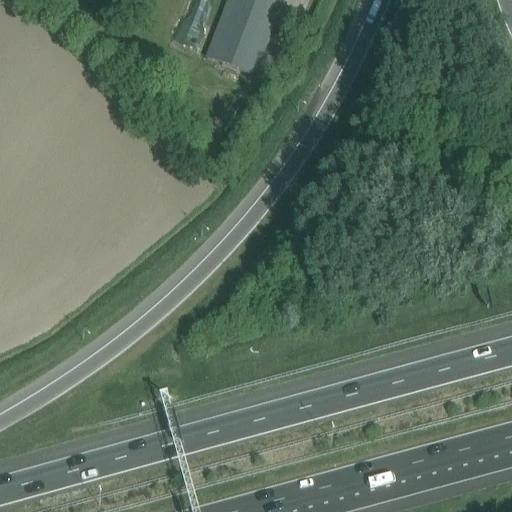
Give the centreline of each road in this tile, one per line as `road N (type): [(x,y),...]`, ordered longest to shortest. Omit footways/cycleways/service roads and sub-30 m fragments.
road 1 (motorway): [(382,0),(342,87),(249,222),(102,359),(0,422)]
road 2 (motorway): [(511,347),(0,491)]
road 3 (motorway): [(239,511),(511,436)]
